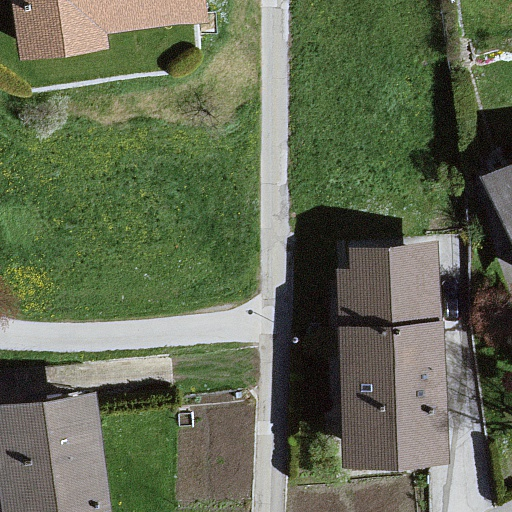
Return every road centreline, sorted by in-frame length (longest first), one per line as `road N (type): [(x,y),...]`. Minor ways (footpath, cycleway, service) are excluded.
road 1 (unclassified): [(272,0),(263,511)]
road 2 (track): [(269,338),(46,345),(0,333)]
